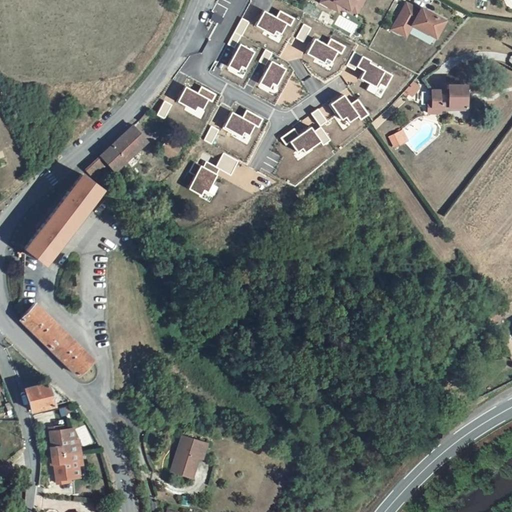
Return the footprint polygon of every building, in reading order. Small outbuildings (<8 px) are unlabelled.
[(363,0),(321,0),(321,1),(330,6),(333,0),(341,4),(356,13),(363,0)] [(341,4),(333,0),(330,6),(337,10),(341,4)] [(444,20),(426,11),(425,13),(419,10),(406,3),(392,28),(399,32),(402,26),(409,29),(412,24),(434,37),(444,20)] [(263,10),(255,25),(272,34),(274,30),(279,33),(284,23),(288,25),(292,18),(280,10),(277,14),(274,16),(263,10)] [(241,18),(234,31),(241,35),(249,22),(241,18)] [(303,24),(296,37),(303,41),(311,28),(303,24)] [(409,29),(402,26),(399,32),(405,36),(409,29)] [(234,48),(241,35),(234,31),(227,44),(234,48)] [(314,38),(306,53),(322,62),(324,58),(329,61),(335,50),(340,53),(344,46),(330,39),(328,42),(325,45),(314,38)] [(239,44),(227,65),(236,70),(239,65),(244,68),(253,52),(239,44)] [(354,52),(346,66),(353,70),(355,66),(361,56),(354,52)] [(361,56),(355,66),(364,70),(359,78),(377,87),(379,83),(385,86),(391,74),(368,62),(369,60),(361,56)] [(271,61),(259,82),(268,87),(271,82),(275,84),(284,68),(271,61)] [(412,97),(420,88),(413,82),(405,91),(412,97)] [(448,90),(431,90),(432,100),(428,100),(428,114),(441,114),(441,110),(466,109),(466,85),(448,85),(448,90)] [(185,86),(177,101),(193,110),(196,106),(201,109),(206,99),(211,101),(215,94),(201,86),(198,91),(195,92),(185,86)] [(342,95),(330,103),(341,119),(344,116),(348,122),(357,115),(360,119),(367,113),(357,99),(349,104),(342,95)] [(164,100),(156,114),(164,118),(171,105),(164,100)] [(317,109),(311,114),(320,126),(326,121),(317,109)] [(231,112),(223,126),(240,136),(242,131),(247,134),(253,125),(257,127),(261,118),(246,111),(243,116),(240,117),(231,112)] [(98,186),(147,142),(132,126),(84,170),(98,186)] [(211,126),(204,140),(210,143),(218,129),(211,126)] [(319,140),(322,144),(329,139),(320,126),(312,131),(319,140)] [(286,144),(289,142),(296,151),(300,147),(303,151),(319,140),(312,131),(309,127),(298,135),(293,129),(281,138),(286,144)] [(402,131),(398,133),(403,143),(407,141),(402,131)] [(398,133),(389,137),(394,148),(403,143),(398,133)] [(173,159),(181,147),(168,138),(160,151),(173,159)] [(223,153),(216,167),(219,168),(231,175),(238,161),(223,153)] [(200,165),(188,188),(199,194),(202,189),(206,192),(219,168),(216,167),(207,162),(205,165),(200,165)] [(43,263),(100,189),(81,174),(67,192),(66,191),(60,199),(61,199),(43,222),(42,222),(36,229),(37,230),(23,248),(43,263)] [(511,301),(487,316),(493,327),(511,315),(511,301)] [(76,376),(92,360),(35,304),(20,320),(76,376)] [(435,368),(424,362),(420,371),(431,376),(435,368)] [(49,382),(24,389),(31,412),(69,401),(49,382)] [(48,428),(52,456),(75,453),(74,441),(72,429),(63,430),(62,426),(57,427),(48,428)] [(199,442),(179,435),(167,470),(187,477),(194,457),(199,442)] [(203,443),(199,442),(194,457),(197,458),(203,443)] [(75,453),(52,456),(56,485),(65,484),(64,480),(79,478),(78,467),(76,453),(75,453)]
